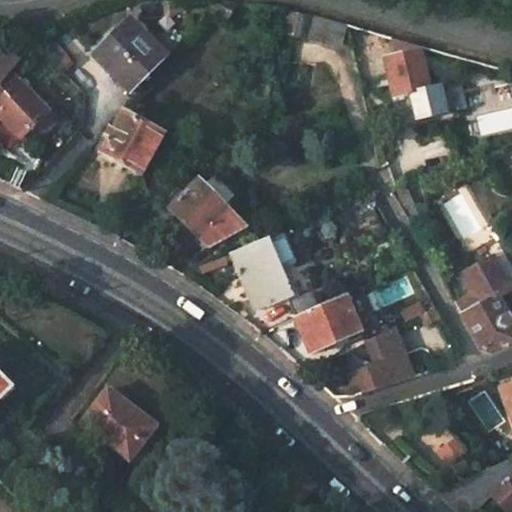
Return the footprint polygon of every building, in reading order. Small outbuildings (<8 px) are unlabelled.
[(232,14),(243,24),(254,5),(243,4),(221,0),(218,0),(209,10),(226,20),(232,14)] [(309,15),(286,11),(282,34),(305,39),(305,35),(309,15)] [(337,22),(309,15),(305,35),(342,45),(347,25),(337,22)] [(165,56),(132,22),(96,57),(130,91),(165,56)] [(383,57),(400,124),(449,111),(441,83),(429,86),(419,45),(390,37),(394,54),(383,57)] [(0,82),(15,65),(2,47),(0,47),(0,82)] [(0,108),(0,116),(17,136),(25,144),(52,120),(45,111),(14,76),(0,87),(0,104),(2,107),(0,108)] [(478,134),(511,128),(511,108),(475,114),(478,134)] [(139,173),(161,134),(121,112),(112,129),(108,127),(103,134),(108,137),(100,152),(139,173)] [(444,141),(418,146),(421,158),(446,153),(444,141)] [(243,225),(197,179),(189,188),(168,208),(207,246),(243,225)] [(184,183),(161,201),(168,208),(189,188),(184,183)] [(269,235),(283,267),(296,261),(297,258),(286,229),(269,235)] [(259,310),(295,294),(283,267),(269,235),(229,253),(243,285),(248,283),(259,310)] [(511,311),(505,315),(496,298),(510,290),(508,287),(491,258),(460,275),(472,295),(454,305),(479,349),(492,353),(511,346),(511,327),(511,325),(511,324),(511,311)] [(316,307),(310,293),(290,302),(296,316),(316,307)] [(316,307),(296,316),(294,317),(309,351),(357,330),(343,295),(316,307)] [(393,327),(362,342),(369,361),(342,371),(357,394),(387,385),(412,378),(393,327)] [(511,383),(498,389),(511,425),(511,383)] [(125,459),(151,425),(105,390),(83,419),(106,437),(103,441),(125,459)] [(220,405),(205,393),(189,414),(202,425),(220,405)] [(511,459),(482,470),(433,492),(453,511),(471,511),(490,494),(507,511),(511,508),(511,459)] [(286,510),(309,486),(289,468),(261,500),(273,511),(274,511),(281,506),(286,510)]
